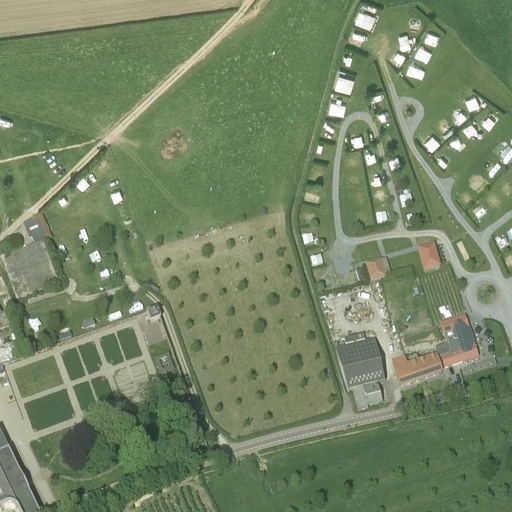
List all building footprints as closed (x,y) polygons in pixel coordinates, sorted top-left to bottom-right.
[(356,24),(372,29),(377,16),(361,10),(356,24)] [(349,43),(359,45),(361,34),(351,32),(349,43)] [(432,33),(426,40),(435,48),(441,41),(432,33)] [(399,37),(402,45),(410,42),(407,34),(399,37)] [(420,50),(419,58),(428,59),(429,51),(420,50)] [(412,62),(407,73),(417,77),(421,65),(412,62)] [(339,75),(336,89),(352,92),(355,79),(339,75)] [(389,106),(387,100),(371,103),(373,110),(389,106)] [(332,101),(329,112),(344,116),(347,104),(332,101)] [(379,119),(381,128),(393,125),(390,116),(379,119)] [(491,128),(496,121),(489,117),(484,124),(491,128)] [(444,119),(440,122),(449,132),(453,128),(444,119)] [(470,138),(479,133),(474,122),(464,127),(470,138)] [(324,135),(338,138),(340,128),(326,125),(324,135)] [(384,134),(386,146),(398,144),(396,132),(384,134)] [(354,136),(355,146),(365,144),(364,135),(354,136)] [(434,136),(427,143),(433,149),(440,143),(434,136)] [(458,154),(465,148),(458,141),(451,148),(458,154)] [(511,148),(510,147),(501,156),(508,164),(511,160),(511,148)] [(393,167),(402,165),(400,156),(390,159),(393,167)] [(495,162),(487,169),(494,176),(501,169),(495,162)] [(409,172),(400,175),(404,185),(413,181),(409,172)] [(87,187),(94,180),(88,174),(81,181),(87,187)] [(307,192),(306,201),(319,203),(321,195),(307,192)] [(468,193),(461,197),(467,205),(474,200),(468,193)] [(375,203),(385,202),(384,194),(374,195),(375,203)] [(480,202),(473,209),(480,216),(487,210),(480,202)] [(387,212),(377,214),(379,223),(388,221),(387,212)] [(417,214),(408,216),(411,225),(420,223),(417,214)] [(32,237),(35,244),(47,239),(41,224),(38,225),(36,221),(25,226),(30,238),(32,237)] [(305,244),(319,241),(317,233),(303,236),(305,244)] [(511,238),(511,235),(502,237),(505,247),(511,244),(511,238)] [(43,241),(27,247),(0,257),(16,300),(59,284),(43,241)] [(433,245),(418,250),(424,271),(439,267),(433,245)] [(69,265),(78,260),(73,250),(63,254),(69,265)] [(312,258),(314,266),(323,263),(322,255),(312,258)] [(365,265),(370,282),(386,278),(381,260),(365,265)] [(358,272),(361,283),(366,281),(364,271),(358,272)] [(150,323),(157,321),(160,320),(156,310),(147,313),(150,323)] [(88,329),(96,327),(94,317),(86,319),(88,329)] [(453,331),(457,347),(467,345),(462,328),(453,331)] [(382,404),(377,385),(385,383),(373,340),(336,350),(347,394),(353,392),(358,413),(368,410),(367,408),(382,404)] [(436,357),(440,370),(478,358),(474,345),(436,357)] [(169,354),(155,359),(162,376),(176,370),(169,354)] [(442,374),(440,370),(436,357),(417,363),(421,373),(427,371),(429,378),(442,374)] [(407,366),(404,358),(391,362),(400,388),(413,384),(407,366)] [(413,384),(429,378),(427,371),(421,373),(417,363),(407,366),(413,384)] [(0,493),(4,501),(0,502),(0,510),(7,507),(10,507),(13,508),(16,509),(17,511),(37,511),(8,452),(0,435),(0,493)]
